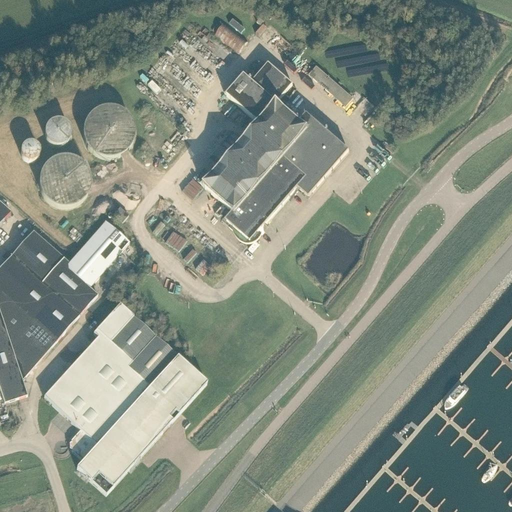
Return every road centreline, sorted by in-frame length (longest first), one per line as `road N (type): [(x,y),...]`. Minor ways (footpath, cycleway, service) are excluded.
road 1 (unclassified): [(210,511),(465,208),(435,185)]
road 2 (tertiary): [(164,511),(349,314),(402,222),(435,185)]
